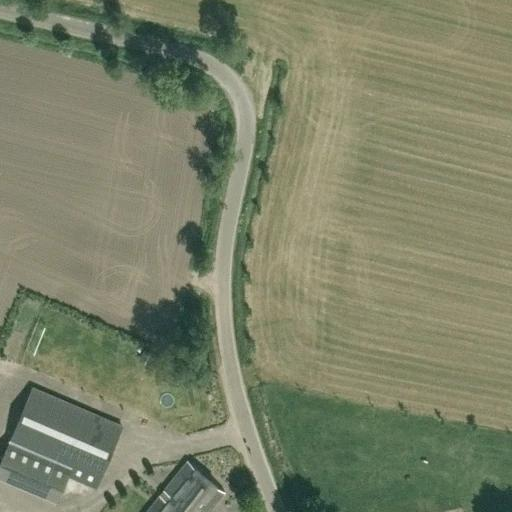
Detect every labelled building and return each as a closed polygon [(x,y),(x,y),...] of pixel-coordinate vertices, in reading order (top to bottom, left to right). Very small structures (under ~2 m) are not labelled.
[(155,265),(177,275),(184,260),(162,251),(155,265)] [(73,385),(196,436),(212,398),(183,386),(186,379),(84,337),(76,358),(68,354),(62,367),(78,373),(73,385)] [(97,488),(124,425),(32,386),(0,461),(0,477),(56,501),(66,475),(97,488)] [(207,511),(224,491),(211,480),(206,487),(196,479),(201,473),(187,462),(160,497),(179,511),(207,511)] [(179,511),(160,497),(147,511),(179,511)]
